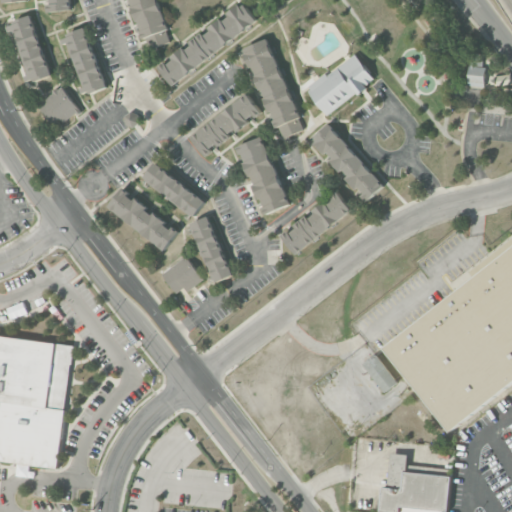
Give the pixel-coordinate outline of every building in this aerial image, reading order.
[(71,0),(73,9),(49,11),(47,0),(71,0)] [(158,0),(174,41),(149,51),(130,0),(158,0)] [(174,85),(159,66),(242,0),(258,20),(174,85)] [(31,14),(53,75),(32,82),(10,21),(31,14)] [(66,34),(87,27),(108,86),(88,93),(66,34)] [(268,37),(306,128),(282,138),(243,48),(268,37)] [(468,83),(471,52),(483,53),(482,66),(486,67),(484,84),(468,83)] [(328,115),(308,90),(356,53),(375,78),(328,115)] [(496,82),(492,83),(492,78),(496,78),(495,75),(507,73),(507,71),(510,71),(511,84),(497,86),(496,82)] [(39,104),(62,85),(80,108),(64,121),(60,117),(53,123),(39,104)] [(192,137),(248,93),(263,112),(207,156),(192,137)] [(140,124),(137,112),(126,114),(129,126),(140,124)] [(311,140),(329,124),(385,184),(367,201),(311,140)] [(237,146),(262,135),(291,202),(266,213),(237,146)] [(143,178),(156,161),(206,200),(193,217),(143,178)] [(109,206),(124,187),(180,231),(165,250),(109,206)] [(297,255),(281,235),(337,190),(353,210),(297,255)] [(190,223),(208,215),(233,273),(216,281),(190,223)] [(511,249),(511,382),(450,431),(385,345),(511,249)] [(162,273),(186,255),(204,278),(189,290),(185,286),(177,292),(162,273)] [(0,334),(73,344),(58,467),(0,459),(0,334)] [(363,363),(376,353),(397,380),(385,390),(363,363)] [(396,511),(379,510),(382,485),(388,485),(392,452),(409,454),(407,472),(452,477),(448,511),(433,509),(432,511),(396,511)]
